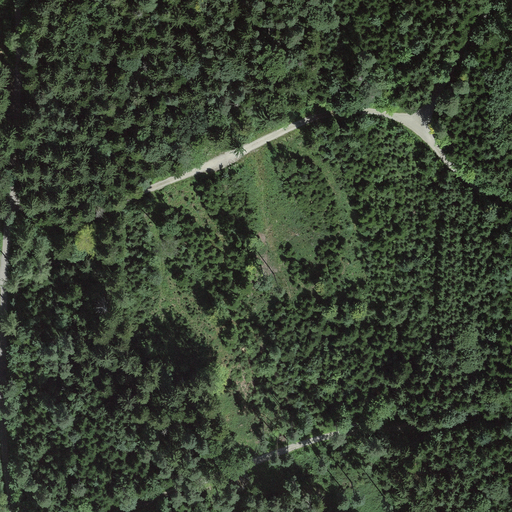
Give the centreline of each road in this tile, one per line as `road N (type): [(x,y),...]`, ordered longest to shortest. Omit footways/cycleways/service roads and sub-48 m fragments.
road 1 (track): [(491,0),(422,109),(379,142),(157,221),(5,239)]
road 2 (track): [(110,511),(295,456),(480,413),(511,414)]
road 3 (track): [(14,511),(5,239)]
road 4 (track): [(5,239),(15,0)]
road 5 (track): [(422,109),(467,182),(511,203)]
